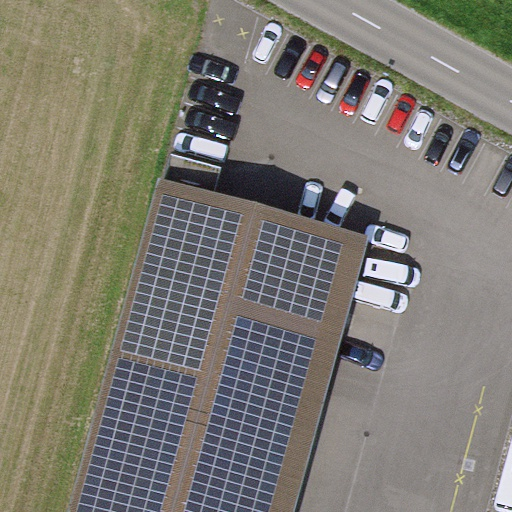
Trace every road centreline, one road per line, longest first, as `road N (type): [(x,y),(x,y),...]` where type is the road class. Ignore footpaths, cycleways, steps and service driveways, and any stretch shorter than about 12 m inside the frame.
road 1 (unknown): [(511,267),(275,144)]
road 2 (tertiary): [(328,0),(511,101)]
